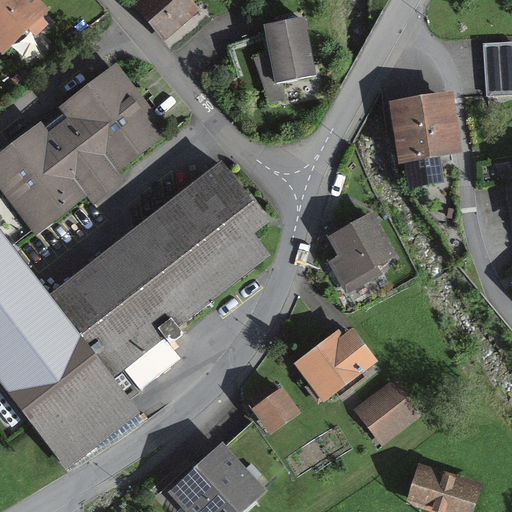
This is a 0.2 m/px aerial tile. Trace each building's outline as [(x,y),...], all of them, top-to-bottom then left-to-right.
[(50,11),(39,0),(0,0),(0,53),(3,57),(30,32),(36,38),(49,26),(42,18),(50,11)] [(200,10),(191,0),(139,0),(133,6),(164,42),(200,10)] [(305,18),(264,27),(269,54),(276,85),(283,83),(317,76),(305,18)] [(511,42),(483,44),(486,98),(511,96),(511,42)] [(276,85),(269,54),(253,59),(269,104),(287,101),(283,83),(276,85)] [(170,132),(116,64),(58,110),(63,116),(46,129),(41,122),(0,153),(0,191),(36,237),(88,197),(93,205),(124,181),(117,173),(170,132)] [(453,94),(390,104),(399,165),(405,164),(409,190),(445,185),(441,158),(462,155),(453,94)] [(270,225),(221,162),(161,209),(147,190),(93,231),(108,250),(50,296),(96,356),(114,379),(124,371),(140,392),(181,359),(170,345),(184,334),(180,329),(270,257),(255,236),(270,225)] [(374,212),(328,238),(339,257),(328,263),(346,296),(383,275),(379,267),(399,256),(374,212)] [(0,384),(22,413),(96,356),(50,296),(0,231),(0,384)] [(339,331),(294,365),(309,385),(305,388),(317,405),(321,402),(323,405),(379,363),(353,329),(343,336),(339,331)] [(96,356),(22,413),(66,471),(103,451),(146,419),(96,356)] [(422,417),(394,380),(354,410),(383,447),(422,417)] [(282,389),(252,411),(271,437),(301,414),(282,389)] [(226,447),(223,444),(198,467),(168,494),(184,511),(243,511),(267,491),(263,487),(226,447)] [(184,511),(168,494),(198,467),(194,463),(157,497),(170,511),(184,511)] [(474,511),(483,485),(418,465),(406,506),(426,511),(474,511)]
